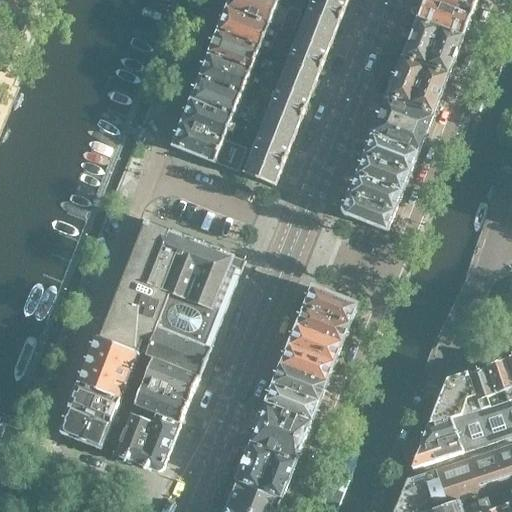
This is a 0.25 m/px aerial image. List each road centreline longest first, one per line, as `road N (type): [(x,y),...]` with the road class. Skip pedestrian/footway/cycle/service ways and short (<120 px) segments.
road 1 (residential): [(184,509),(43,453),(150,174)]
road 2 (residential): [(500,0),(392,276)]
road 3 (residential): [(184,509),(295,236)]
road 4 (residential): [(295,236),(388,0)]
road 5 (residential): [(298,506),(392,276)]
road 6 (residential): [(150,174),(217,0)]
road 7 (residential): [(295,236),(150,174)]
road 8 (residential): [(383,511),(439,367)]
road 9 (residential): [(439,367),(490,246)]
